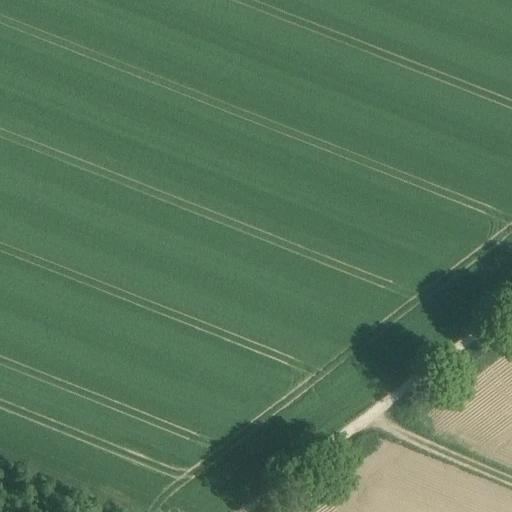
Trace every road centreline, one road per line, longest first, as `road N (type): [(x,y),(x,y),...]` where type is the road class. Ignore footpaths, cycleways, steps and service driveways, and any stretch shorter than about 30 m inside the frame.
road 1 (track): [(247,511),(511,300)]
road 2 (track): [(362,417),(511,475)]
